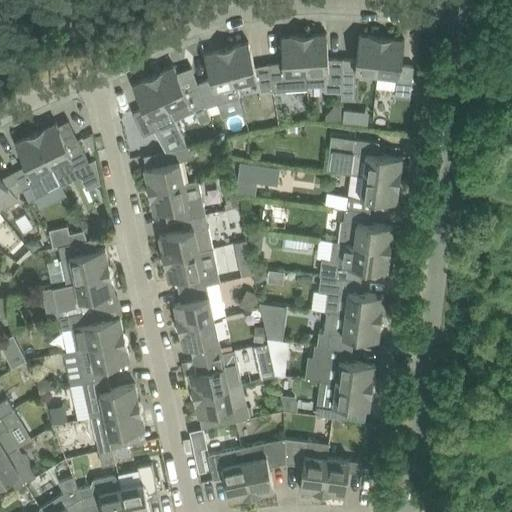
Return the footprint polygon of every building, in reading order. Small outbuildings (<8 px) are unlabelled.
[(327,32),(304,33),(307,84),(319,83),(326,89),(341,90),(341,97),(342,97),(342,57),(328,57),(327,32)] [(307,84),(304,33),(281,35),(283,60),(269,62),(273,87),(273,89),(308,87),(307,84)] [(378,71),(382,35),(359,33),(357,57),(342,57),(342,97),(355,98),(355,69),(378,71)] [(405,38),(382,35),(378,71),(397,73),(394,94),(410,96),(414,64),(402,63),(405,38)] [(249,40),(227,46),(236,81),(258,75),(261,89),(273,87),(269,62),(255,64),(249,40)] [(236,81),(227,46),(205,52),(211,76),(198,81),(207,105),(240,94),(236,81)] [(207,105),(198,81),(185,86),(174,64),(154,73),(175,118),(195,109),(200,120),(211,116),(207,105)] [(175,118),(154,73),(133,83),(144,105),(133,111),(143,134),(175,118)] [(368,123),(371,109),(333,101),(330,115),(368,123)] [(89,160),(78,137),(67,143),(57,120),(36,130),(58,175),(89,160)] [(61,182),(58,175),(36,130),(16,140),(27,163),(14,169),(26,192),(29,198),(61,182)] [(379,140),(355,136),(353,149),(343,148),(341,170),(350,171),(399,178),(402,155),(378,152),(379,140)] [(180,159),(193,156),(190,143),(166,149),(168,161),(144,166),(149,188),(184,180),(180,159)] [(236,189),(253,192),(256,177),(276,180),(278,165),(240,159),(236,189)] [(0,174),(0,207),(8,203),(8,205),(19,197),(15,192),(23,187),(25,192),(26,192),(14,169),(1,176),(0,174)] [(396,200),(399,178),(364,173),(361,196),(347,194),(345,206),(370,209),(372,197),(396,200)] [(198,177),(184,180),(149,188),(154,210),(165,208),(167,220),(181,217),(205,211),(198,177)] [(369,221),(370,209),(345,206),(344,218),(342,218),(339,240),(390,247),(393,224),(369,221)] [(213,245),(208,224),(205,211),(181,217),(183,229),(159,234),(164,256),(199,249),(199,248),(213,245)] [(87,238),(83,228),(70,231),(71,241),(87,238)] [(97,248),(94,236),(87,238),(68,242),(58,244),(66,276),(75,274),(75,276),(110,268),(105,246),(97,248)] [(387,269),(390,247),(339,240),(334,239),(332,258),(323,256),(320,273),(322,273),(361,278),(363,266),(387,269)] [(207,282),(220,280),(213,246),(199,249),(164,256),(169,278),(193,273),(196,285),(207,282)] [(91,296),(115,290),(110,268),(75,276),(75,274),(66,276),(67,282),(53,285),(60,315),(83,310),(94,307),(91,296)] [(360,290),(361,278),(322,273),(319,289),(328,291),(326,309),(327,309),(327,308),(381,316),(384,293),(360,290)] [(181,300),(174,302),(179,324),(214,316),(207,282),(196,285),(179,288),(181,300)] [(272,301),(260,299),(264,317),(270,318),(272,301)] [(272,300),(268,334),(287,336),(291,302),(272,300)] [(96,319),(94,307),(83,310),(60,315),(63,327),(72,325),(77,347),(125,336),(120,314),(96,319)] [(378,338),(381,316),(327,308),(327,309),(324,329),(320,329),(318,342),(352,347),(354,335),(378,338)] [(222,350),(214,316),(179,324),(184,346),(192,345),(194,356),(222,350)] [(18,331),(4,337),(14,362),(28,357),(18,331)] [(130,358),(125,336),(77,347),(84,381),(109,375),(106,364),(130,358)] [(263,373),(276,371),(272,341),(259,343),(263,373)] [(316,342),(314,357),(319,358),(316,377),(337,380),(372,385),(375,362),(351,359),(352,347),(318,342),(316,342)] [(192,383),(194,392),(229,384),(243,381),(235,347),(222,350),(194,356),(197,368),(189,370),(190,372),(185,373),(188,384),(192,383)] [(105,412),(140,404),(135,382),(111,387),(109,375),(84,381),(87,393),(91,413),(91,415),(105,412)] [(369,407),(372,385),(337,380),(334,400),(318,398),(316,412),(343,416),(345,404),(369,407)] [(234,406),(229,384),(194,392),(199,414),(223,409),(226,421),(250,416),(248,403),(234,406)] [(0,414),(15,406),(8,395),(0,400),(0,414)] [(145,426),(140,404),(105,412),(110,434),(97,437),(100,449),(124,444),(121,432),(145,426)] [(0,455),(8,451),(18,445),(6,425),(21,416),(15,406),(0,414),(0,455)] [(269,464),(286,461),(285,435),(243,445),(246,458),(245,458),(253,493),(275,489),(269,464)] [(329,441),(308,438),(307,438),(285,435),(286,461),(303,463),(300,487),(323,490),(327,455),(329,441)] [(16,486),(37,474),(29,461),(31,457),(26,451),(21,450),(18,445),(8,451),(0,455),(0,482),(10,476),(16,486)] [(246,458),(243,445),(208,452),(214,477),(225,474),(230,498),(253,493),(245,458),(246,458)] [(362,459),(342,457),(327,455),(323,490),(345,493),(348,469),(360,470),(362,459)] [(150,511),(146,491),(158,489),(152,461),(138,464),(142,481),(122,485),(127,511),(150,511)] [(127,511),(122,485),(120,477),(114,472),(93,477),(91,483),(79,486),(86,505),(102,501),(104,511),(127,511)] [(74,511),(86,505),(79,486),(74,474),(58,481),(63,492),(42,504),(43,506),(41,507),(44,511),(74,511)]
